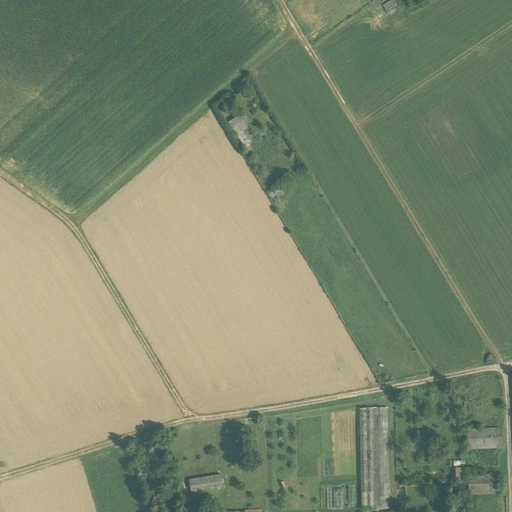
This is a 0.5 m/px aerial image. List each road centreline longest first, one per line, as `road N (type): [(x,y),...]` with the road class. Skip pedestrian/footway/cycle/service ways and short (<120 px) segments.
road 1 (track): [(280,0),(506,366),(511,499)]
road 2 (track): [(0,479),(192,421),(511,364)]
road 3 (track): [(0,174),(73,228),(192,421)]
road 4 (track): [(296,28),(73,228)]
road 5 (track): [(511,23),(356,126)]
